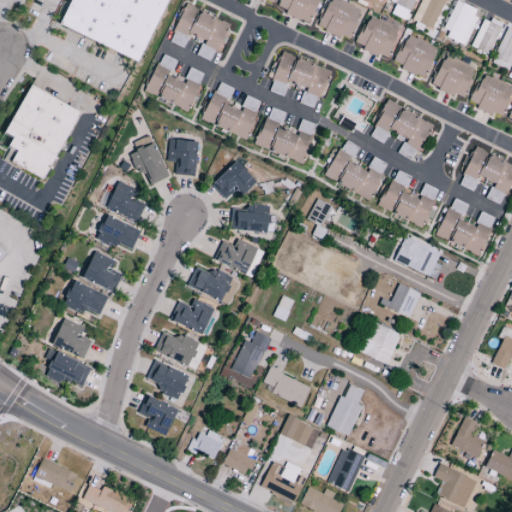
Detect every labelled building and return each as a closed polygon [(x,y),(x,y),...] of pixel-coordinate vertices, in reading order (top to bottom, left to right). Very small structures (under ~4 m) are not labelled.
[(167,0),(71,0),(60,28),(141,62),(167,0)] [(318,0),(281,0),(277,10),(307,24),(318,0)] [(328,0),(316,28),(347,41),(360,11),(336,0),(328,0)] [(390,15),(407,21),(414,0),(389,0),(389,2),(394,4),(390,15)] [(445,0),(419,0),(410,21),(432,30),(445,0)] [(479,12),(456,1),(442,29),(448,32),(445,38),(462,46),(479,12)] [(228,25),(184,6),(168,42),(182,49),(189,34),(203,40),(196,56),(211,63),(228,25)] [(355,46),(385,59),(398,29),(367,16),(355,46)] [(469,47),(487,56),(501,26),(483,18),(469,47)] [(507,71),(511,61),(511,29),(507,27),(489,63),(507,71)] [(393,66),(424,78),(436,48),(405,35),(393,66)] [(330,71),(281,53),(267,91),(282,96),(287,82),(304,88),(298,103),(312,109),(318,95),(321,96),(330,71)] [(144,93),(187,112),(203,75),(189,69),(182,84),(167,77),(174,61),(160,55),(144,93)] [(473,68),(443,56),(431,87),(462,99),(473,68)] [(499,118),(511,87),(481,75),(468,105),(499,118)] [(245,139),(259,102),(245,97),(239,111),(225,106),(231,89),(215,83),(201,122),(245,139)] [(78,111),(28,86),(4,134),(11,138),(7,146),(16,151),(9,163),(44,180),(78,111)] [(431,125),(387,101),(368,136),(382,144),(389,130),(405,139),(397,154),(411,162),(431,125)] [(302,163),(314,125),(300,121),(295,135),(278,129),(283,113),(267,108),(254,148),(302,163)] [(193,177),(196,142),(167,140),(166,160),(176,161),(174,175),(193,177)] [(323,177),(368,201),(386,166),(372,158),(365,172),(349,164),(357,148),(342,141),(323,177)] [(167,177),(152,144),(142,148),(141,148),(127,154),(138,176),(144,174),(149,186),(167,177)] [(511,178),(511,165),(474,148),(457,185),(471,191),(478,177),(492,184),(485,199),(500,206),(511,178)] [(255,183),(235,162),(209,185),(223,200),(234,189),(241,197),(255,183)] [(422,227),(437,190),(423,185),(417,200),(403,194),(410,177),(393,170),(377,209),(422,227)] [(134,223),(143,204),(136,201),(135,203),(129,200),(133,190),(116,182),(104,208),(134,223)] [(434,237),(478,256),(492,223),(487,221),(488,219),(479,215),(473,228),(457,221),(465,204),(451,198),(434,237)] [(305,220),(321,229),(332,208),(315,200),(305,220)] [(230,207),(229,231),(272,233),(273,216),(267,216),(267,208),(230,207)] [(129,253),(139,232),(105,216),(95,237),(129,253)] [(434,264),(439,253),(404,237),(393,261),(433,280),(439,266),(434,264)] [(221,242),(213,261),(250,278),(256,265),(250,262),(256,249),(236,239),(232,247),(221,242)] [(110,292),(118,274),(110,270),(113,261),(92,252),(81,279),(110,292)] [(211,269),(209,273),(195,267),(186,287),(226,305),(232,292),(227,290),(232,278),(211,269)] [(106,298),(73,281),(62,302),(95,320),(106,298)] [(419,295),(398,284),(388,303),(382,300),(380,305),(407,319),(419,295)] [(292,302),(280,296),(271,317),(283,322),(292,302)] [(169,321),(203,338),(210,324),(206,322),(212,310),(192,299),(188,307),(179,302),(169,321)] [(83,328),(62,319),(50,345),(81,360),(90,342),(79,336),(83,328)] [(398,335),(369,322),(356,353),(385,365),(398,335)] [(491,365),(504,370),(507,360),(511,361),(511,331),(501,327),(497,338),(500,339),(491,365)] [(152,352),(194,371),(199,360),(192,357),(197,346),(162,330),(152,352)] [(268,339),(254,332),(249,344),(243,341),(229,370),(249,380),(268,339)] [(89,366),(53,354),(45,379),(68,386),(69,383),(82,387),(89,366)] [(187,377),(153,361),(145,378),(163,387),(160,395),(175,402),(187,377)] [(300,408),(309,387),(267,369),(261,383),(272,388),(269,395),(300,408)] [(360,407),(356,405),(362,392),(348,385),(342,398),(338,396),(324,427),(346,438),(360,407)] [(144,427),(165,436),(176,410),(145,397),(137,415),(147,419),(144,427)] [(256,408),(249,404),(234,436),(252,445),(261,426),(251,421),(256,408)] [(310,450),(318,431),(286,417),(278,436),(310,450)] [(470,436),(474,423),(461,418),(450,448),(476,458),(482,441),(470,436)] [(195,432),(187,452),(194,455),(195,452),(213,460),(222,438),(206,432),(204,436),(195,432)] [(252,461),(244,458),(248,449),(231,442),(221,466),(245,476),(252,461)] [(325,484),(347,492),(362,457),(340,448),(325,484)] [(491,451),(483,468),(511,481),(511,480),(511,450),(510,450),(506,458),(491,451)] [(68,495),(76,475),(41,459),(32,479),(68,495)] [(270,463),(259,487),(274,494),(270,501),(289,510),(306,475),(284,465),(282,468),(270,463)] [(462,509),(474,481),(438,465),(432,478),(443,483),(436,497),(462,509)] [(100,491),(87,486),(80,501),(107,511),(125,511),(131,500),(101,487),(100,491)] [(298,505),(311,511),(337,511),(341,505),(330,500),(333,494),(324,489),(321,494),(307,487),(298,505)]
